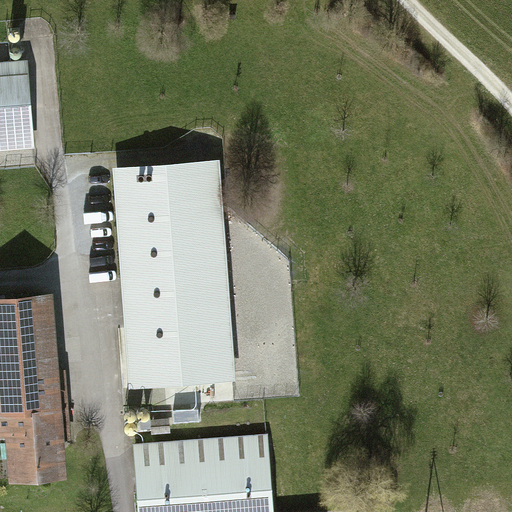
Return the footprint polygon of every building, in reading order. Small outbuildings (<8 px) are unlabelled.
[(18,24),(16,23),(14,22),(12,23),(10,24),(8,25),(7,27),(7,29),(8,31),(9,33),(10,34),(12,35),(14,35),(16,35),(18,33),(19,32),(20,30),(20,28),(19,26),(18,24)] [(11,64),(0,64),(0,152),(36,150),(30,63),(11,64)] [(222,155),(115,162),(131,387),(238,379),(222,155)] [(52,287),(0,291),(0,434),(4,434),(8,480),(67,475),(52,287)] [(420,314),(415,327),(428,332),(433,319),(420,314)] [(149,404),(147,403),(145,402),(143,402),(141,403),(139,405),(138,407),(138,409),(139,411),(140,413),(141,414),(143,415),(145,415),(147,414),(149,413),(150,412),(151,410),(151,408),(150,405),(149,404)] [(135,404),(134,403),(131,403),(129,403),(127,404),(126,405),(125,407),(125,409),(125,411),(126,413),(128,414),(130,415),(132,415),(134,415),(135,414),(137,412),(137,410),(137,408),(137,406),(135,404)] [(135,418),(133,417),(131,416),(129,417),(127,418),(125,419),(124,421),(124,423),(125,425),(126,427),(127,428),(129,429),(131,429),(133,429),(135,427),(136,426),(137,424),(137,422),(136,420),(135,418)] [(170,416),(152,418),(153,432),(171,431),(170,416)] [(277,511),(272,433),(136,443),(141,511),(277,511)]
